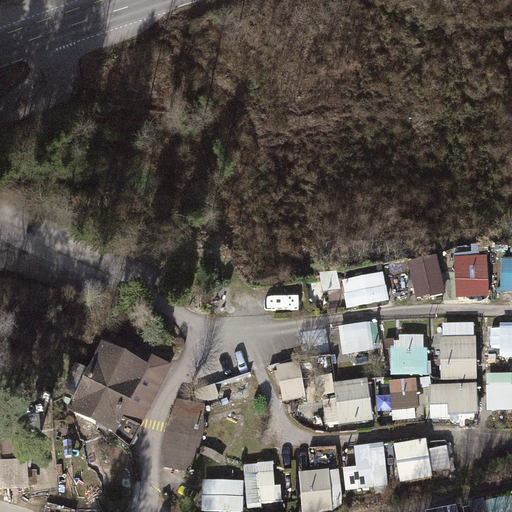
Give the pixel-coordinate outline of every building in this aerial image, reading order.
[(12,0),(5,0),(0,1),(0,9),(14,7),(12,0)] [(511,260),(501,260),(500,297),(511,296),(511,260)] [(408,272),(414,299),(442,293),(436,266),(408,272)] [(485,267),(457,268),(458,278),(445,279),(445,300),(486,299),(485,267)] [(338,274),(318,278),(325,312),(345,308),(346,313),(388,305),(382,274),(340,282),(338,274)] [(377,326),(338,331),(341,357),(380,353),(377,326)] [(105,346),(99,343),(84,371),(74,365),(60,392),(71,397),(65,410),(132,444),(171,367),(110,336),(105,346)] [(474,340),(439,341),(441,384),(475,383),(474,340)] [(390,352),(390,378),(426,378),(426,352),(420,352),(420,341),(393,341),(394,352),(390,352)] [(511,344),(481,345),(481,370),(511,369),(511,344)] [(299,359),(266,369),(269,380),(302,370),(299,359)] [(222,398),(228,412),(261,399),(250,372),(203,391),(209,404),(222,398)] [(511,379),(486,379),(486,415),(511,415),(511,379)] [(372,428),(367,382),(332,386),(334,403),(321,404),(323,424),(337,422),(338,432),(372,428)] [(425,387),(378,389),(379,423),(426,421),(425,387)] [(474,390),(429,392),(430,421),(475,420),(474,390)] [(198,449),(202,417),(170,413),(163,472),(195,475),(198,449)] [(450,445),(434,447),(437,472),(453,470),(450,445)] [(423,452),(396,458),(403,487),(429,481),(423,452)] [(381,458),(348,464),(354,496),(387,490),(381,458)] [(27,463),(0,462),(0,488),(27,488),(27,463)] [(243,469),(247,511),(259,511),(282,510),(281,490),(274,490),(272,467),(243,469)] [(339,472),(299,476),(302,511),(331,511),(332,511),(342,510),(339,472)] [(240,511),(240,484),(203,485),(203,511),(240,511)] [(511,511),(511,499),(468,508),(468,511),(511,511)]
